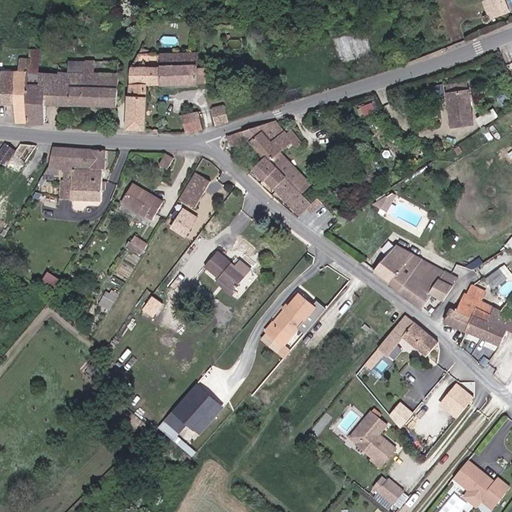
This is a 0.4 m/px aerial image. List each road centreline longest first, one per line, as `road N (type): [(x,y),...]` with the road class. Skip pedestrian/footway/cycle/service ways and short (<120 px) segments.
road 1 (unclassified): [(511,398),(203,138)]
road 2 (tertiary): [(203,138),(511,34)]
road 3 (tertiary): [(0,132),(203,138)]
